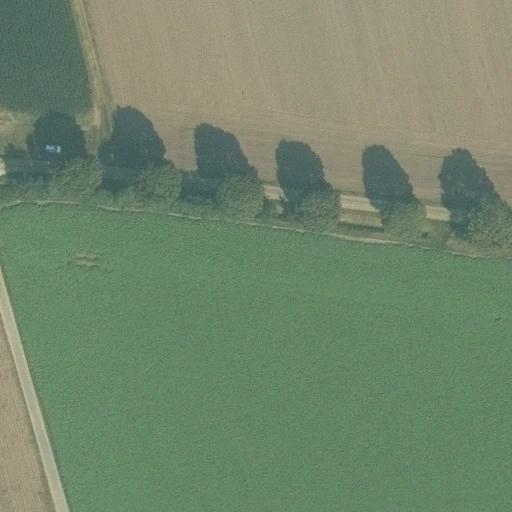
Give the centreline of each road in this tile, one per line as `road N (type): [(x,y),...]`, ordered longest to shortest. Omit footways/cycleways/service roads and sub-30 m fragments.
road 1 (unclassified): [(511,224),(0,164)]
road 2 (unclassified): [(0,286),(63,511)]
